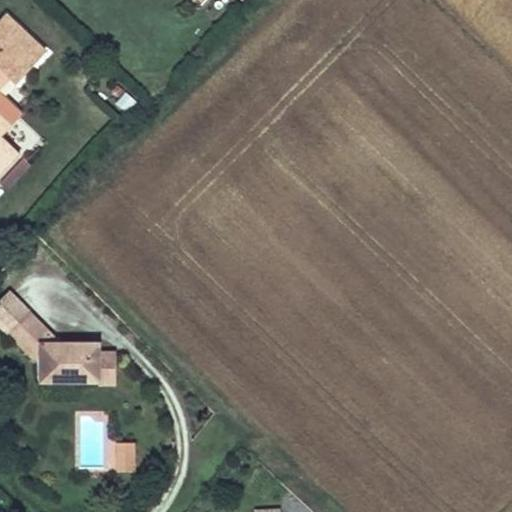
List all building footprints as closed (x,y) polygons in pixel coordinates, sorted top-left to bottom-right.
[(0,180),(23,158),(0,134),(0,129),(9,121),(0,112),(0,97),(4,93),(0,89),(0,72),(3,70),(21,87),(51,56),(13,19),(0,31),(0,180)] [(0,300),(0,329),(6,335),(31,311),(11,290),(0,300)] [(38,357),(39,384),(99,385),(100,339),(64,340),(31,311),(6,335),(28,357),(38,357)] [(99,385),(115,385),(115,340),(100,339),(99,385)] [(81,421),(87,464),(105,462),(99,418),(81,421)] [(117,474),(134,474),(134,445),(117,444),(117,474)]
